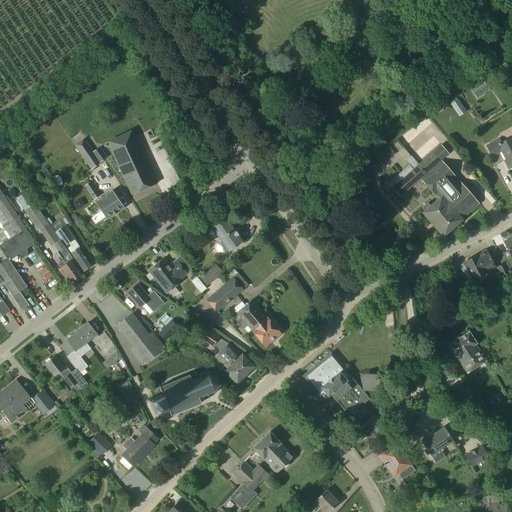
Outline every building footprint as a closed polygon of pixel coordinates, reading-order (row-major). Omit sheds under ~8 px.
[(471,88),(477,98),(490,90),(484,80),(471,88)] [(466,111),(458,99),(451,104),(449,101),(429,114),(433,119),(452,106),(459,116),(466,111)] [(135,136),(110,148),(132,195),(157,183),(135,136)] [(502,151),(506,159),(508,158),(511,166),(511,138),(511,137),(501,143),(499,139),(486,146),(492,156),(502,151)] [(80,154),(91,169),(100,163),(90,147),(89,148),(85,141),(77,146),(78,149),(80,154)] [(432,153),(422,161),(432,174),(445,190),(443,192),(460,213),(462,215),(460,217),(461,219),(479,203),(464,186),(452,172),(444,163),(441,161),(449,154),(441,145),(431,153),(432,153)] [(397,182),(392,187),(401,196),(420,180),(422,182),(435,196),(439,193),(442,196),(423,213),(443,236),(461,220),(461,219),(460,217),(462,215),(460,213),(443,192),(445,190),(432,174),(422,161),(419,164),(414,168),(410,164),(394,178),(397,182)] [(84,186),(93,200),(100,195),(91,181),(84,186)] [(0,282),(2,281),(22,311),(28,307),(18,292),(26,286),(9,260),(18,254),(22,257),(27,254),(26,249),(35,243),(9,204),(13,202),(8,195),(9,195),(6,191),(2,194),(0,190),(0,282)] [(38,230),(41,228),(57,251),(64,246),(54,232),(26,191),(16,198),(38,230)] [(112,191),(95,202),(107,219),(123,208),(112,191)] [(225,217),(211,226),(228,252),(242,242),(238,236),(241,234),(237,229),(235,230),(225,217)] [(65,224),(54,232),(64,246),(65,246),(66,246),(67,247),(76,241),(65,224)] [(511,237),(509,239),(503,242),(507,250),(511,257),(511,256),(511,237)] [(65,246),(64,246),(57,251),(63,261),(62,262),(61,261),(60,262),(58,261),(57,264),(58,264),(58,265),(57,266),(59,269),(68,283),(83,273),(73,259),(65,246)] [(74,258),(73,259),(83,273),(83,272),(91,266),(79,248),(71,254),(74,258)] [(464,263),(474,282),(475,284),(487,278),(488,278),(489,277),(492,276),(490,272),(495,270),(494,267),(486,250),(464,262),(464,263)] [(511,257),(507,250),(502,253),(511,272),(511,258),(511,257)] [(164,258),(148,271),(166,294),(182,281),(181,279),(187,274),(192,270),(184,261),(180,265),(178,262),(172,267),(164,258)] [(498,278),(501,285),(511,279),(511,274),(506,262),(496,267),(501,276),(498,278)] [(223,273),(216,264),(200,277),(207,286),(223,273)] [(233,277),(226,282),(237,295),(244,290),(243,289),(248,285),(238,273),(233,277)] [(192,281),(201,292),(206,289),(197,277),(192,281)] [(226,282),(206,300),(217,312),(237,295),(226,282)] [(137,284),(126,293),(139,308),(145,303),(153,312),(164,303),(153,291),(148,296),(137,284)] [(237,313),(241,318),(238,321),(237,323),(237,324),(238,326),(240,327),(242,328),(244,328),(248,326),(251,329),(250,330),(251,331),(267,317),(266,317),(252,300),(237,313)] [(10,311),(5,304),(0,307),(0,312),(2,316),(10,311)] [(133,346),(130,349),(142,365),(164,348),(152,332),(148,335),(131,313),(117,325),(133,346)] [(267,317),(251,331),(265,347),(280,333),(267,317)] [(166,340),(178,327),(171,320),(158,333),(166,340)] [(96,334),(88,323),(77,331),(85,342),(92,337),(104,353),(113,345),(112,341),(104,332),(98,336),(96,334)] [(213,346),(219,338),(220,336),(205,326),(198,336),(213,346)] [(77,331),(66,340),(77,352),(79,356),(90,348),(85,342),(77,331)] [(486,360),(475,344),(476,343),(469,331),(447,346),(455,358),(456,357),(466,373),(486,360)] [(228,343),(220,351),(215,356),(227,369),(225,371),(236,383),(253,366),(242,354),(241,356),(228,343)] [(88,367),(79,356),(77,352),(68,359),(76,369),(81,375),(86,371),(84,369),(88,367)] [(314,367),(303,376),(317,392),(323,400),(330,394),(330,395),(332,397),(340,406),(349,416),(369,399),(363,391),(342,366),(331,353),(320,362),(319,362),(314,366),(314,367)] [(81,389),(87,384),(76,369),(71,372),(66,366),(65,368),(64,367),(55,355),(44,364),(54,376),(59,373),(65,381),(70,387),(76,382),(81,389)] [(218,376),(216,375),(215,376),(209,376),(209,374),(207,374),(207,376),(202,379),(201,376),(199,377),(200,379),(195,381),(194,379),(192,380),(193,381),(192,381),(190,376),(160,389),(163,395),(148,401),(154,416),(169,410),(171,415),(201,403),(199,397),(206,394),(207,397),(209,396),(208,394),(213,391),(214,393),(216,392),(214,390),(218,385),(221,386),(221,384),(219,383),(216,378),(218,376)] [(362,375),(359,376),(363,391),(378,391),(381,376),(380,375),(374,374),(371,374),(366,374),(362,375)] [(30,397),(16,380),(0,393),(5,399),(0,402),(0,408),(11,422),(19,415),(17,413),(23,408),(21,405),(30,397)] [(127,381),(119,385),(126,399),(134,395),(127,381)] [(467,385),(453,394),(463,409),(477,399),(467,385)] [(31,399),(43,414),(55,405),(42,390),(31,399)] [(330,408),(334,415),(340,412),(335,404),(330,408)] [(370,424),(379,438),(387,432),(378,418),(370,424)] [(131,437),(122,446),(127,450),(122,455),(123,457),(119,461),(128,470),(132,465),(133,467),(154,445),(153,444),(158,439),(144,425),(139,430),(142,434),(135,441),(131,437)] [(453,440),(443,427),(421,442),(430,455),(453,440)] [(88,442),(102,456),(112,445),(97,432),(88,442)] [(263,459),(264,459),(270,465),(269,466),(276,473),(294,457),(287,450),(286,450),(281,445),(269,432),(253,448),(263,459)] [(396,442),(378,455),(393,477),(398,474),(402,480),(415,471),(411,465),(396,442)] [(482,448),(482,447),(466,455),(471,466),(487,458),(488,461),(496,458),(489,444),(482,448)] [(244,461),(239,466),(259,484),(268,474),(258,464),(253,469),(244,461)] [(259,484),(239,466),(232,474),(243,484),(230,497),(242,509),(257,494),(253,491),(259,484)] [(315,501),(321,507),(315,511),(327,511),(338,502),(326,490),(315,501)] [(175,505),(168,511),(189,511),(182,505),(181,503),(181,502),(180,501),(179,500),(177,500),(176,501),(175,502),(175,503),(175,505)]
